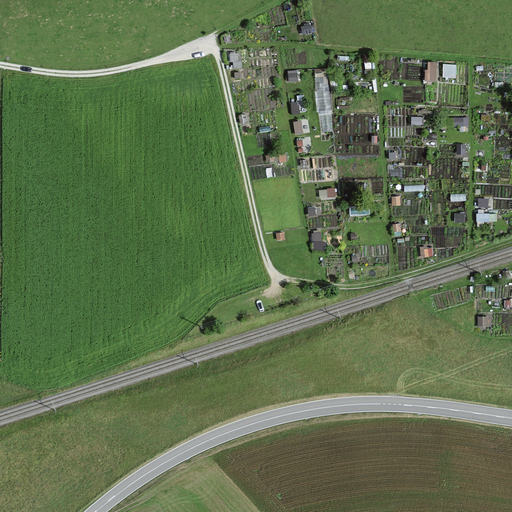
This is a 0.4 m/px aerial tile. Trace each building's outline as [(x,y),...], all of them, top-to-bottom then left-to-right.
[(444,76),(457,76),(457,63),(444,63),(444,76)] [(290,70),(290,80),(300,80),(300,70),(290,70)] [(294,114),(302,112),(299,99),(291,101),(294,114)] [(453,116),(453,125),(470,125),(470,116),(453,116)] [(294,119),(296,134),(310,132),(308,117),(294,119)] [(336,186),(319,189),(321,197),(337,195),(336,186)] [(370,214),(370,206),(351,206),(351,214),(370,214)] [(497,220),(497,212),(478,211),(477,220),(497,220)] [(313,250),(324,250),(325,230),(313,229),(313,250)]
